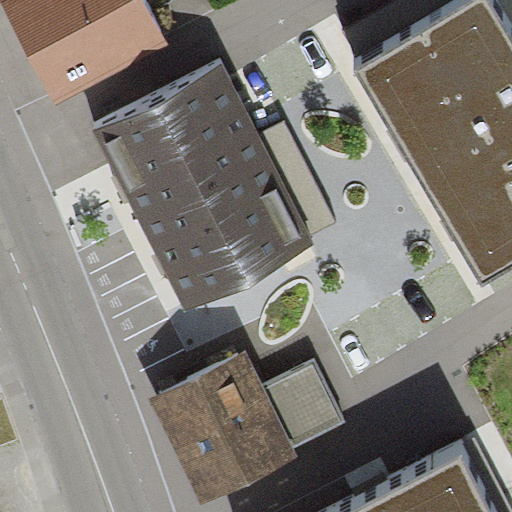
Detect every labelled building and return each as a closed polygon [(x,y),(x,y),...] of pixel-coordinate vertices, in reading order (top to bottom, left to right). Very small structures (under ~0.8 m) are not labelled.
[(6,0),(55,97),(167,44),(143,0),(6,0)] [(511,246),(511,30),(494,0),(451,0),(358,54),(482,264),(511,246)] [(255,129),(219,61),(89,129),(182,307),(310,240),(305,230),(334,215),(282,115),(255,129)] [(247,349),(148,397),(203,508),(302,459),(294,441),(338,419),(310,363),(265,385),(247,349)] [(317,511),(497,511),(460,438),(317,511)]
